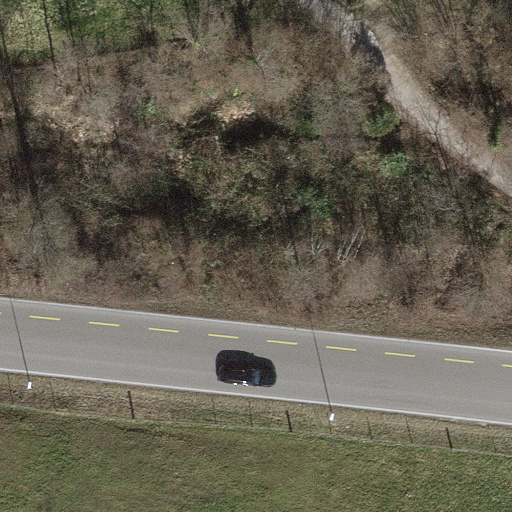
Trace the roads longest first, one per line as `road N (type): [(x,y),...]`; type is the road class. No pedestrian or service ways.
road 1 (secondary): [(0,338),(511,389)]
road 2 (track): [(511,165),(404,93),(309,0)]
